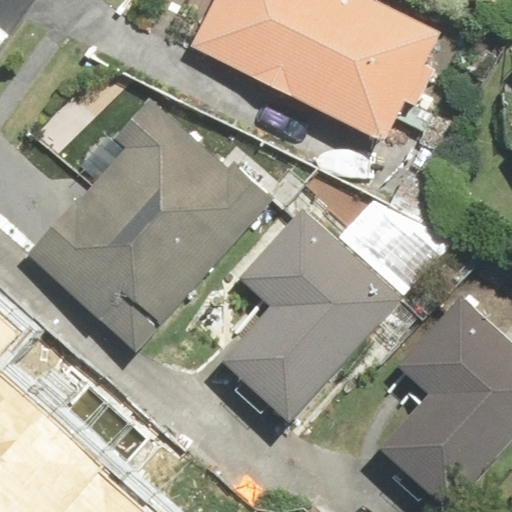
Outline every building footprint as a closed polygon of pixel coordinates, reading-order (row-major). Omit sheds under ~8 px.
[(393,0),(216,0),(195,45),(393,139),(448,26),(393,0)] [(26,246),(141,348),(278,195),(163,93),(26,246)] [(219,354),(297,422),(406,298),(301,206),(246,269),(273,292),(219,354)] [(387,442),(456,505),(511,443),(511,337),(468,297),(406,364),(435,390),(387,442)] [(75,445),(14,323),(0,329),(0,489),(4,488),(16,511),(138,511),(99,433),(75,445)]
